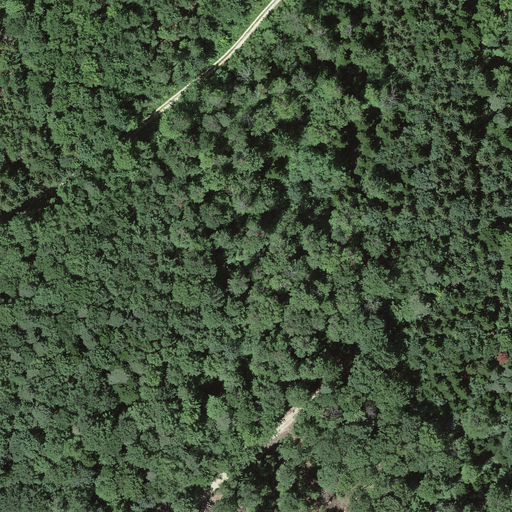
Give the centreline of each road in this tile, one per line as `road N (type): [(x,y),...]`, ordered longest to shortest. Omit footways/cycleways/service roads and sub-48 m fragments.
road 1 (track): [(511,151),(461,122),(406,106),(302,126),(203,128),(97,158),(0,162)]
road 2 (track): [(185,511),(416,312),(474,277),(511,269)]
road 3 (track): [(275,0),(216,67),(0,219)]
road 4 (track): [(250,331),(146,395),(0,432)]
road 5 (track): [(266,439),(316,474),(511,507)]
road 6 (track): [(0,496),(146,395)]
road 7 (track): [(345,236),(435,214),(511,208)]
